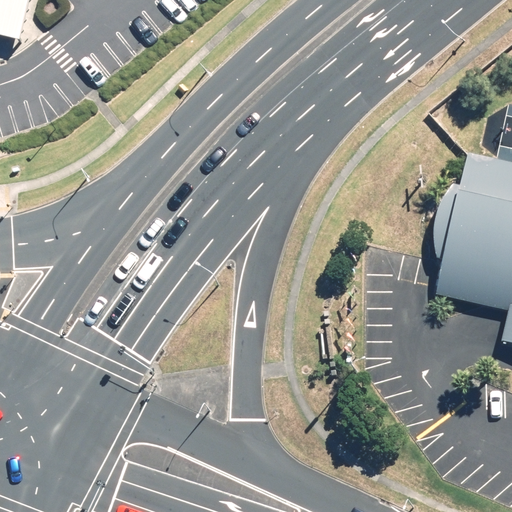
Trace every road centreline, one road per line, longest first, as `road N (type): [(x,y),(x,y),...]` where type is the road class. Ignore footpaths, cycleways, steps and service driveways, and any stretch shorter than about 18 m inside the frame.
road 1 (primary): [(304,111),(258,261),(249,321),(250,466)]
road 2 (primary): [(304,111),(203,217),(85,395)]
road 3 (primary): [(117,217),(262,59),(333,0)]
road 4 (primary): [(13,370),(117,217)]
road 5 (tertiary): [(85,395),(250,466)]
road 6 (primary): [(442,0),(304,111)]
road 7 (tertiary): [(174,511),(55,466)]
